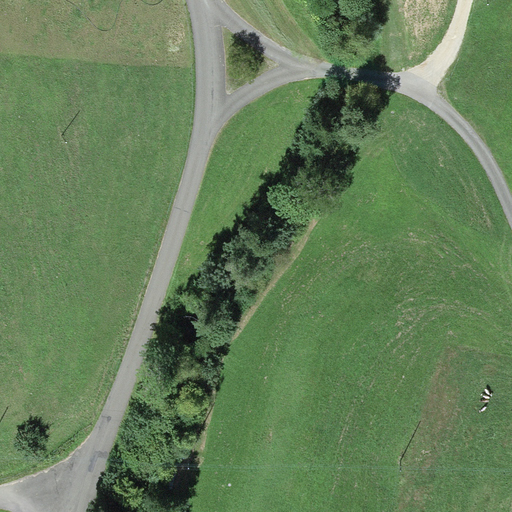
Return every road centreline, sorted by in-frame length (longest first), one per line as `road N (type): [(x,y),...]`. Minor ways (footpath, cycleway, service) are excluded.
road 1 (track): [(196,0),(205,103),(195,155),(164,273),(67,511)]
road 2 (track): [(511,217),(462,130),(398,85),(292,67),(197,2)]
